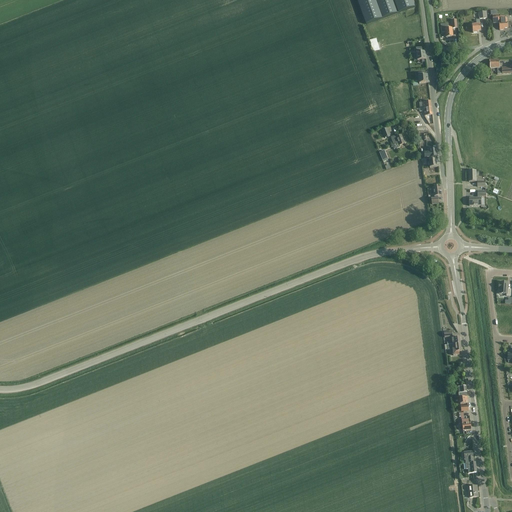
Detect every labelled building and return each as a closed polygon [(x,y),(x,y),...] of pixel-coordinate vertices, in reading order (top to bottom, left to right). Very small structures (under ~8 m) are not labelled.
[(415,7),(411,0),(357,0),(366,25),(415,7)] [(507,19),(504,19),(503,19),(503,16),(498,17),(498,14),(493,15),(494,24),(499,23),(499,31),(504,30),(504,29),(508,28),(507,23),(507,19)] [(472,26),(473,33),(477,33),(477,32),(480,31),(480,25),(479,20),(476,21),(476,25),(472,26)] [(448,24),(440,25),(441,33),(445,33),(446,38),(453,37),(452,29),(448,29),(448,24)] [(426,60),(425,52),(422,52),(422,48),(416,49),(417,55),(413,56),(414,61),(417,61),(426,60)] [(490,69),(497,68),(497,75),(502,74),(511,73),(511,67),(502,68),(499,68),(499,60),(490,61),(490,69)] [(428,83),(427,73),(418,74),(419,84),(428,83)] [(421,103),(419,103),(420,109),(424,109),(431,108),(430,102),(426,102),(425,100),(420,101),(421,103)] [(420,109),(419,109),(420,113),(424,112),(424,113),(425,116),(432,115),(431,108),(424,109),(420,109)] [(385,138),(390,136),(387,129),(386,129),(383,130),(382,131),(383,133),(385,138)] [(396,136),(391,138),(393,145),(392,146),(394,150),(400,147),(400,146),(405,144),(401,136),(397,138),(396,136)] [(437,157),(436,149),(435,148),(433,148),(433,150),(429,150),(429,148),(427,148),(428,152),(424,152),(425,158),(437,157)] [(384,151),(379,153),(383,162),(387,160),(387,159),(384,151)] [(438,159),(437,159),(429,160),(430,168),(439,167),(438,159)] [(476,171),(468,172),(469,182),(476,182),(476,175),(478,175),(478,172),(476,172),(476,171)] [(441,191),(441,187),(433,188),(434,197),(434,199),(431,199),(432,205),(438,204),(437,196),(441,196),(441,191)] [(499,284),(498,290),(500,290),(499,294),(507,295),(506,296),(510,297),(511,290),(507,290),(508,283),(500,283),(500,284),(499,284)] [(461,351),(460,343),(455,344),(453,344),(447,345),(444,345),(445,350),(448,350),(452,349),(453,356),(459,355),(459,351),(461,351)] [(467,393),(466,387),(458,388),(458,391),(456,391),(456,394),(452,395),(452,398),(467,396),(466,393),(467,393)] [(464,420),(463,413),(461,413),(461,420),(463,431),(463,435),(466,435),(466,431),(471,430),(470,423),(469,424),(468,419),(464,420)] [(474,463),(472,452),(464,453),(464,461),(465,461),(465,464),(474,463)] [(475,462),(474,463),(465,464),(466,470),(468,470),(468,474),(477,473),(475,462)] [(477,486),(468,487),(469,498),(478,497),(477,486)]
